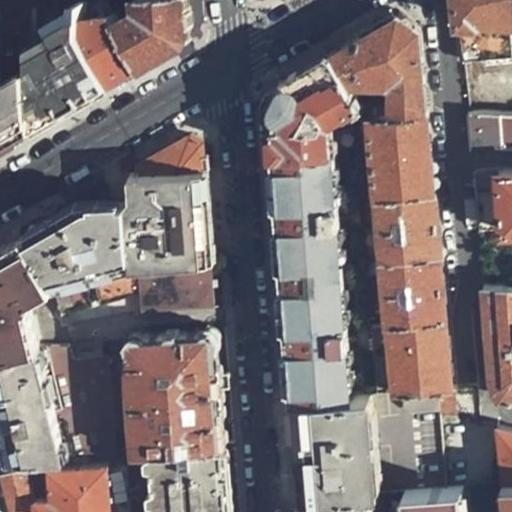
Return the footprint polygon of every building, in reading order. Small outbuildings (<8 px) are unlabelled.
[(38,67),(40,128),(82,104),(118,83),(90,37),(90,15),(89,0),(80,0),(81,6),(56,22),(62,31),(37,44),(38,67)] [(122,24),(148,66),(176,49),(190,41),(194,35),(191,0),(144,0),(145,6),(144,10),(124,23),(122,24)] [(511,0),(459,0),(466,58),(511,53),(511,0)] [(4,69),(38,67),(37,44),(36,9),(23,16),(24,34),(3,36),(4,69)] [(90,37),(118,83),(133,74),(148,66),(122,24),(124,23),(118,13),(90,15),(90,37)] [(371,113),(429,107),(422,27),(400,14),(371,30),(335,50),(352,80),(389,82),(390,97),(364,100),(371,113)] [(352,80),(335,50),(302,69),(279,82),(275,86),(272,94),(276,151),(333,146),(331,116),(364,100),(352,80)] [(0,151),(40,128),(38,67),(0,88),(0,151)] [(378,195),(437,189),(433,149),(429,107),(371,113),(378,195)] [(511,110),(471,109),(475,147),(511,144),(511,110)] [(125,173),(211,172),(207,141),(191,134),(165,149),(125,173)] [(289,333),(294,399),(353,395),(333,146),(276,151),(281,221),(289,333)] [(511,166),(477,169),(481,229),(511,226),(511,166)] [(143,268),(217,263),(212,187),(211,172),(125,173),(127,199),(133,268),(143,268)] [(384,256),(443,251),(440,222),(437,189),(378,195),(384,256)] [(143,268),(133,268),(127,199),(93,200),(80,201),(25,235),(55,289),(63,314),(144,291),(143,268)] [(0,354),(40,343),(31,301),(55,289),(25,235),(0,249),(0,354)] [(389,319),(449,314),(446,284),(443,251),(384,256),(389,319)] [(219,284),(217,263),(143,268),(144,291),(146,310),(220,305),(219,284)] [(511,407),(511,282),(483,283),(494,379),(498,393),(505,403),(511,407)] [(452,350),(449,314),(389,319),(396,391),(455,385),(452,350)] [(156,447),(225,442),(222,388),(232,387),(232,379),(231,372),(221,372),(218,335),(211,329),(141,335),(135,343),(143,449),(156,447)] [(0,439),(5,460),(23,458),(117,451),(107,357),(71,358),(70,341),(40,343),(0,354),(0,439)] [(456,405),(455,385),(396,391),(353,395),(294,399),(297,445),(301,496),(451,484),(445,405),(456,405)] [(511,425),(500,423),(505,479),(511,478),(511,425)] [(230,511),(225,442),(156,447),(161,511),(230,511)] [(10,511),(111,511),(107,463),(50,467),(51,498),(34,499),(23,458),(5,460),(0,459),(0,468),(4,486),(10,511)] [(466,511),(464,483),(451,484),(301,496),(301,511),(466,511)]
